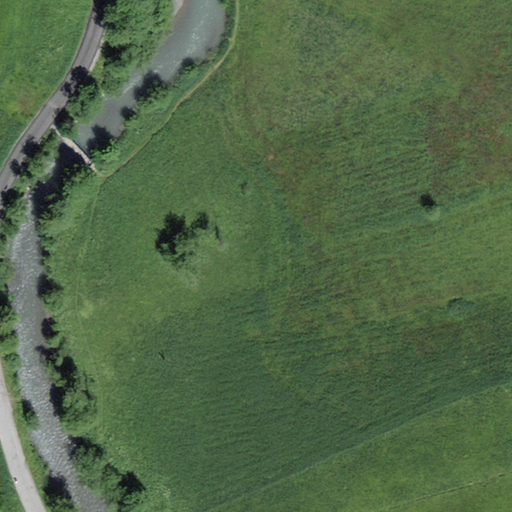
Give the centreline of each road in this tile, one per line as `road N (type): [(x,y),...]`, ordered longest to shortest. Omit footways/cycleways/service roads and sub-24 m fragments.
road 1 (unclassified): [(99,0),(94,45),(13,159),(0,198)]
road 2 (unclassified): [(0,386),(41,511)]
